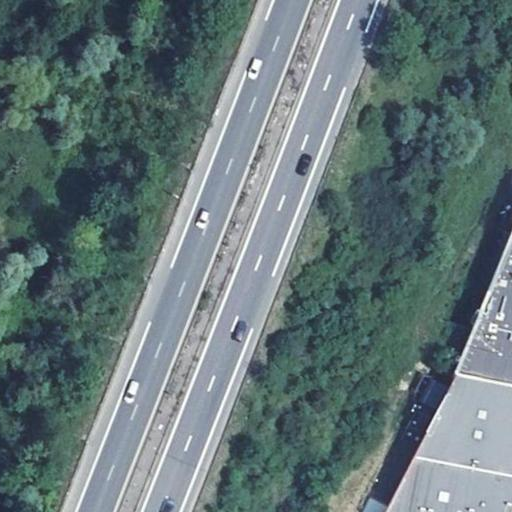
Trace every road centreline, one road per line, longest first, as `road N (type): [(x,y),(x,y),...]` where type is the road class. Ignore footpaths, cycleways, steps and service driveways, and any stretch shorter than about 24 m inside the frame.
road 1 (motorway): [(160,511),(356,0)]
road 2 (motorway): [(289,0),(94,511)]
